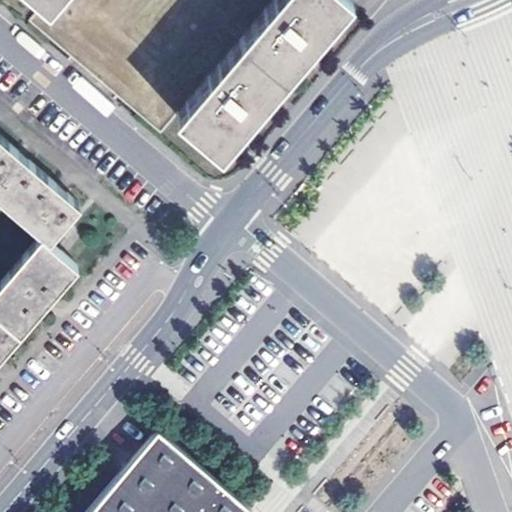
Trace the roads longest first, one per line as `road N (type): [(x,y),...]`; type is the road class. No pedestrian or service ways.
road 1 (tertiary): [(3,511),(167,320),(228,221)]
road 2 (residential): [(461,418),(228,221)]
road 3 (residential): [(228,221),(0,33)]
road 4 (tertiary): [(228,221),(374,52),(414,25)]
